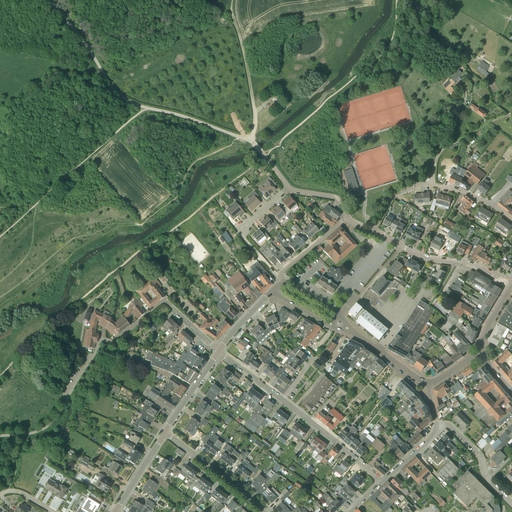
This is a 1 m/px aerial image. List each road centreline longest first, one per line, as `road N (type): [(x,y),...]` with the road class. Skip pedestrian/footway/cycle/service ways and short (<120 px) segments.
road 1 (residential): [(509,285),(372,231)]
road 2 (track): [(249,140),(255,118),(232,0)]
road 3 (residential): [(113,342),(165,302),(218,350)]
road 4 (residential): [(381,482),(281,399)]
road 5 (residential): [(264,511),(163,431)]
